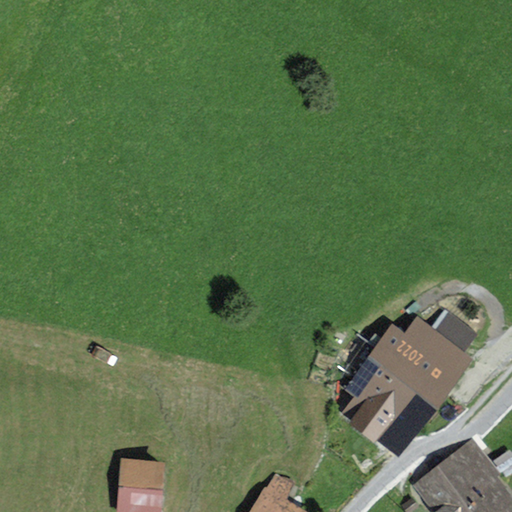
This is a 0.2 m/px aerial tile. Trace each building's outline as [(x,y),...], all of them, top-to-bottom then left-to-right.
[(447,310),(437,327),(469,346),(479,329),(447,310)] [(406,456),(476,356),(420,317),(401,343),(388,333),(348,389),(356,395),(344,413),(406,456)] [(438,511),(511,511),(511,484),(473,437),(415,484),(438,511)] [(170,511),(173,458),(124,457),(121,511),(170,511)] [(297,483),(277,473),(270,486),(264,482),(248,511),(320,511),(290,496),(297,483)]
